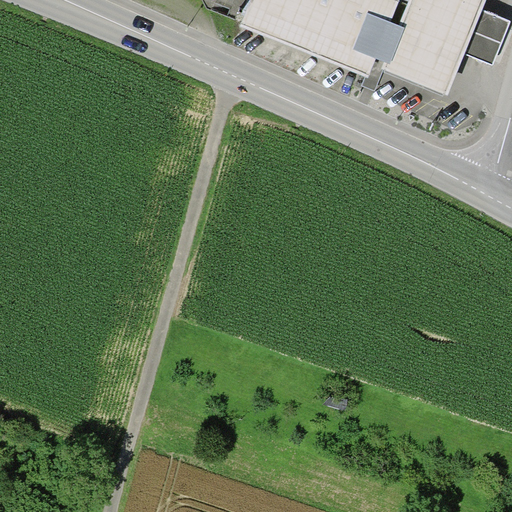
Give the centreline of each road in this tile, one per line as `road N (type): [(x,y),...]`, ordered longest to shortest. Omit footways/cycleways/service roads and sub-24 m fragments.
road 1 (track): [(112,511),(234,73)]
road 2 (secondary): [(479,186),(67,0)]
